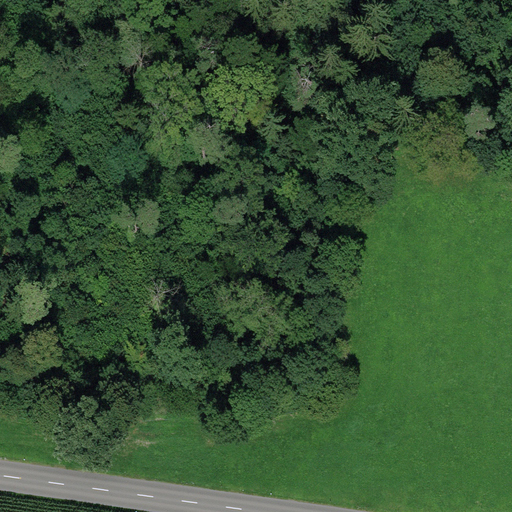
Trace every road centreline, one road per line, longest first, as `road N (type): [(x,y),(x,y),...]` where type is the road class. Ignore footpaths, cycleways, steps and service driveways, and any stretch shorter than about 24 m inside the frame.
road 1 (track): [(0,341),(28,115),(160,35)]
road 2 (tertiary): [(264,511),(0,475)]
